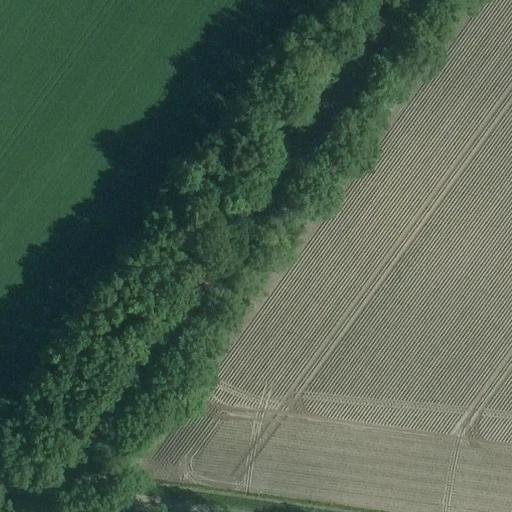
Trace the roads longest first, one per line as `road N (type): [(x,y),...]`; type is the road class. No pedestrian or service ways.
road 1 (track): [(408,0),(46,488)]
road 2 (unclassified): [(207,511),(0,482)]
